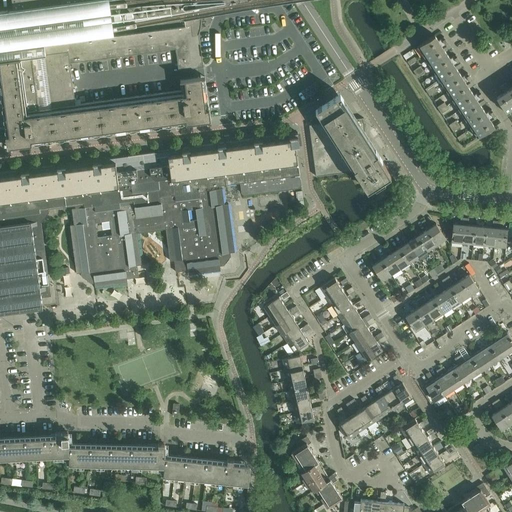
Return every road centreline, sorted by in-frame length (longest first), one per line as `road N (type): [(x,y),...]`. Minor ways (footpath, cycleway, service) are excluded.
road 1 (residential): [(244,442),(54,413),(0,417)]
road 2 (tertiary): [(429,190),(302,0)]
road 3 (residential): [(350,478),(339,460),(331,405),(408,354)]
